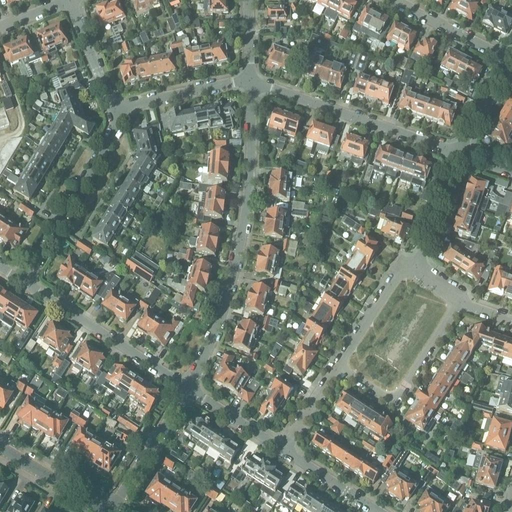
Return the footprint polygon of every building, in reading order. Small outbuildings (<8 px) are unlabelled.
[(130,0),(138,18),(149,13),(148,9),(143,0),(130,0)] [(159,4),(157,0),(143,0),(148,9),(149,13),(154,11),(152,7),(159,4)] [(317,0),(315,4),(317,5),(321,7),(327,10),(331,0),(317,0)] [(331,0),(327,10),(323,17),(335,23),(335,22),(337,18),(338,15),(346,1),(343,0),(331,0)] [(455,0),(450,10),(461,15),(468,1),(468,0),(455,0)] [(468,1),(461,15),(461,16),(472,21),(479,6),(480,5),(479,4),(480,0),(477,0),(475,4),(472,3),(468,1)] [(501,0),(499,8),(497,12),(490,9),(482,24),(484,24),(484,27),(486,28),(488,27),(493,30),(493,29),(494,29),(501,15),(501,14),(507,4),(501,0)] [(209,1),(204,1),(204,2),(204,14),(228,14),(228,10),(226,10),(226,7),(228,6),(227,2),(226,1),(209,1)] [(338,15),(337,18),(341,20),(347,23),(348,20),(350,21),(352,16),(357,7),(348,2),(346,1),(338,15)] [(125,18),(118,2),(117,3),(116,2),(112,4),(112,5),(108,7),(107,7),(114,23),(125,18)] [(107,6),(96,11),(99,18),(98,18),(98,20),(99,19),(103,27),(114,23),(107,7),(108,7),(107,6)] [(285,9),(268,10),(268,27),(274,26),(274,23),(285,22),(291,22),(290,9),(285,10),(285,9)] [(356,25),(352,32),(354,33),(361,36),(361,34),(366,37),(367,35),(368,32),(377,15),(371,13),(371,14),(365,11),(358,26),(356,25)] [(179,28),(181,25),(176,14),(175,12),(170,14),(172,19),(177,31),(179,28)] [(367,35),(366,37),(380,44),(388,30),(384,28),(385,26),(388,21),(387,20),(386,21),(385,21),(383,20),(384,19),(382,18),(377,15),(368,32),(367,35)] [(508,18),(501,15),(494,29),(505,35),(508,30),(508,31),(511,23),(511,16),(509,15),(508,18)] [(177,31),(172,19),(166,21),(171,33),(175,32),(177,31)] [(200,29),(199,22),(192,23),(193,31),(200,29)] [(386,40),(397,46),(406,30),(400,27),(400,28),(394,25),(386,40)] [(59,26),(47,31),(55,48),(61,46),(61,48),(67,45),(66,43),(63,36),(60,29),(59,27),(59,26)] [(122,43),(118,34),(116,28),(112,30),(115,38),(107,41),(110,48),(122,43)] [(409,52),(416,37),(410,34),(411,33),(406,30),(397,46),(409,52)] [(37,34),(38,36),(37,37),(44,54),(40,56),(41,59),(40,60),(42,64),(48,61),(46,57),(57,53),(55,50),(55,48),(47,31),(40,34),(40,33),(37,34)] [(139,36),(143,45),(149,42),(145,33),(139,36)] [(177,44),(178,49),(179,55),(184,53),(188,72),(191,71),(191,70),(194,69),(195,71),(199,70),(200,68),(201,68),(198,51),(197,47),(191,48),(189,40),(188,41),(187,37),(186,37),(186,36),(183,37),(183,38),(176,39),(177,44)] [(315,81),(317,81),(322,65),(316,62),(317,57),(312,55),(315,49),(326,53),(328,46),(330,43),(325,41),(322,40),(312,36),(310,41),(307,48),(305,55),(310,58),(304,76),(308,78),(308,79),(309,79),(309,80),(315,82),(315,81)] [(22,61),(26,73),(30,72),(27,65),(40,60),(38,54),(33,57),(26,41),(25,41),(24,40),(19,42),(20,44),(17,45),(17,44),(15,45),(22,61)] [(219,47),(210,49),(213,66),(216,66),(217,67),(221,66),(222,65),(229,63),(225,45),(226,45),(225,41),(218,42),(219,47)] [(279,70),(280,71),(288,48),(288,41),(283,41),(283,48),(280,52),(272,49),(272,51),(270,50),(269,54),(270,55),(269,58),(270,58),(269,61),(268,64),(273,66),(280,68),(279,70)] [(421,47),(418,46),(411,61),(419,65),(422,59),(429,62),(437,48),(435,47),(435,45),(432,43),(430,44),(429,44),(424,42),(421,47)] [(131,52),(128,44),(122,46),(124,54),(131,52)] [(22,61),(15,45),(13,46),(13,47),(10,48),(8,47),(5,48),(5,50),(4,50),(11,66),(17,63),(19,69),(21,75),(21,77),(22,80),(25,81),(29,79),(26,73),(22,61)] [(288,48),(280,71),(291,75),(296,61),(302,63),(305,55),(307,48),(303,47),(301,53),(293,50),(288,48)] [(213,66),(210,49),(198,51),(201,68),(206,66),(208,68),(211,67),(212,66),(213,65),(213,67),(213,66)] [(448,72),(452,74),(460,58),(458,58),(456,57),(456,56),(450,52),(449,54),(449,53),(440,69),(447,73),(448,72)] [(346,68),(347,68),(353,70),(358,55),(351,53),(346,68)] [(176,75),(172,55),(166,56),(166,58),(159,60),(162,76),(164,76),(166,77),(169,76),(170,74),(173,74),(173,75),(176,75)] [(363,74),(368,58),(361,55),(355,72),(363,74)] [(460,58),(452,74),(463,80),(470,65),(471,64),(470,64),(471,63),(465,60),(464,61),(462,60),(460,58)] [(159,60),(147,62),(150,79),(152,78),(153,80),(156,79),(157,79),(157,77),(162,76),(159,60)] [(398,69),(403,71),(408,62),(402,60),(398,69)] [(139,82),(139,81),(135,65),(134,62),(124,65),(125,68),(124,69),(120,70),(123,80),(124,80),(126,86),(130,84),(131,85),(134,84),(135,83),(137,82),(138,83),(139,83),(139,82)] [(147,62),(135,65),(139,81),(140,81),(141,83),(144,82),(145,80),(150,79),(147,62)] [(413,65),(408,62),(403,71),(405,72),(409,73),(413,65)] [(65,74),(76,70),(74,64),(63,68),(65,74)] [(322,65),(317,81),(321,83),(321,85),(325,86),(326,85),(327,85),(333,68),(322,65)] [(482,71),(470,65),(463,80),(469,83),(465,90),(460,87),(457,92),(470,98),(472,96),(474,92),(472,91),(482,71)] [(346,73),(333,68),(327,85),(328,85),(329,87),(332,89),(334,87),(335,88),(335,87),(340,89),(346,73)] [(409,73),(405,72),(401,85),(407,87),(410,79),(415,80),(417,76),(409,73)] [(57,95),(56,96),(61,108),(62,107),(65,109),(78,104),(77,103),(79,102),(77,96),(75,97),(74,93),(83,90),(83,89),(84,89),(82,84),(81,85),(81,84),(80,84),(76,75),(64,80),(58,82),(62,91),(57,93),(57,95)] [(365,78),(364,79),(359,77),(354,93),(358,95),(357,95),(358,96),(359,98),(362,99),(363,97),(365,98),(371,80),(365,78)] [(371,100),(376,102),(382,85),(377,83),(377,82),(371,80),(365,98),(366,98),(366,100),(369,101),(371,100)] [(6,99),(11,97),(6,84),(0,86),(6,99)] [(376,102),(377,102),(377,104),(380,105),(382,104),(383,104),(383,103),(387,105),(393,89),(382,85),(376,102)] [(403,111),(411,114),(416,99),(420,87),(413,85),(413,88),(412,88),(411,90),(406,88),(399,109),(403,111)] [(446,94),(446,96),(454,100),(455,100),(463,104),(465,101),(465,100),(466,99),(450,90),(448,90),(446,94)] [(422,101),(416,99),(411,114),(417,116),(417,118),(421,119),(422,118),(423,118),(425,110),(428,111),(431,103),(427,102),(427,101),(422,100),(422,101)] [(1,103),(3,106),(5,113),(13,110),(9,100),(1,103)] [(442,108),(437,123),(445,126),(445,125),(450,127),(457,106),(444,101),(442,108)] [(431,121),(437,123),(442,108),(437,106),(437,105),(431,103),(428,111),(425,110),(423,118),(427,119),(427,121),(430,122),(431,121)] [(511,104),(509,103),(505,110),(504,110),(502,113),(511,118),(511,104)] [(62,111),(60,115),(91,133),(93,129),(91,128),(93,125),(89,123),(87,122),(84,120),(78,104),(65,109),(62,107),(61,108),(62,111)] [(232,115),(234,115),(233,113),(235,113),(234,107),(232,108),(232,106),(222,108),(222,104),(213,106),(213,108),(208,109),(207,111),(206,111),(208,120),(210,129),(222,127),(223,132),(233,130),(231,119),(232,119),(232,115)] [(0,113),(5,126),(8,125),(9,124),(5,113),(3,106),(0,107),(0,113)] [(210,129),(208,120),(206,111),(199,112),(198,111),(195,112),(194,113),(193,114),(197,132),(210,129)] [(269,128),(266,135),(275,138),(274,141),(279,142),(280,139),(282,133),(288,115),(287,114),(286,116),(281,114),(281,113),(277,111),(276,112),(274,111),(271,120),(270,120),(267,128),(269,128)] [(186,115),(180,116),(184,135),(197,132),(193,114),(191,114),(190,113),(187,113),(186,115)] [(496,124),(495,124),(511,133),(511,131),(511,118),(502,113),(497,121),(498,122),(497,124),(496,124)] [(60,115),(54,126),(69,135),(71,133),(72,133),(74,129),(86,137),(88,134),(90,135),(91,133),(60,115)] [(180,115),(174,116),(167,118),(167,116),(161,117),(164,133),(169,132),(170,134),(171,138),(184,135),(180,116),(180,115)] [(288,115),(282,133),(295,137),(301,120),(299,120),(299,118),(295,117),(294,118),(289,116),(289,115),(288,115)] [(511,133),(495,124),(489,135),(494,138),(493,139),(508,148),(511,142),(507,140),(509,137),(510,138),(511,133)] [(312,125),(306,141),(313,143),(309,156),(314,158),(316,152),(324,128),(322,128),(321,129),(319,128),(319,127),(313,125),(313,126),(312,125)] [(54,126),(47,137),(63,146),(64,144),(65,144),(67,141),(66,140),(69,135),(54,126)] [(148,129),(135,132),(139,150),(155,146),(161,144),(159,133),(161,132),(160,131),(161,131),(159,126),(148,129)] [(324,128),(316,152),(327,156),(335,133),(334,133),(333,133),(334,132),(328,130),(328,131),(327,131),(325,130),(326,129),(324,128)] [(42,140),(38,147),(40,148),(56,157),(57,156),(57,155),(58,155),(60,152),(60,151),(60,150),(61,148),(63,146),(47,137),(44,141),(42,140)] [(7,141),(4,146),(14,152),(23,138),(7,141)] [(350,161),(357,141),(356,141),(356,139),(353,138),(351,139),(350,138),(350,139),(346,138),(341,151),(340,154),(338,161),(343,163),(344,159),(350,161)] [(32,143),(26,139),(23,143),(30,147),(32,143)] [(357,141),(350,161),(352,164),(358,166),(362,165),(363,161),(366,163),(368,156),(365,155),(368,146),(364,144),(365,143),(364,143),(364,142),(360,140),(359,141),(357,141)] [(278,144),(276,151),(281,153),(284,145),(278,144)] [(4,146),(1,151),(11,157),(14,152),(4,146)] [(155,146),(139,150),(141,156),(139,159),(154,168),(158,161),(155,146)] [(40,148),(34,159),(49,168),(50,167),(51,166),(52,166),(54,163),(53,162),(54,161),(56,157),(40,148)] [(211,155),(210,168),(228,170),(228,169),(230,168),(230,164),(229,163),(229,162),(228,162),(229,157),(228,148),(223,148),(223,151),(219,151),(219,156),(211,155)] [(368,166),(362,182),(368,184),(373,172),(385,176),(385,175),(387,169),(392,153),(386,151),(385,151),(380,150),(380,149),(374,166),(373,168),(368,166)] [(1,151),(0,152),(0,155),(9,161),(11,157),(1,151)] [(385,176),(384,177),(395,181),(396,175),(398,176),(399,173),(402,164),(404,165),(407,158),(404,157),(403,157),(403,155),(399,154),(398,155),(397,155),(392,153),(387,169),(385,175),(385,176)] [(0,155),(0,162),(6,166),(9,161),(0,155)] [(402,164),(399,173),(401,174),(402,174),(400,181),(411,185),(419,162),(414,161),(413,160),(413,159),(409,158),(408,159),(407,158),(404,165),(402,164)] [(34,159),(27,170),(43,179),(44,178),(44,177),(45,177),(47,174),(46,173),(47,172),(49,168),(34,159)] [(133,172),(149,182),(153,176),(158,179),(161,174),(153,170),(154,168),(139,159),(138,160),(135,165),(134,164),(133,166),(134,166),(132,170),(133,172)] [(419,162),(411,185),(423,189),(424,187),(425,184),(428,176),(430,169),(431,167),(426,165),(419,162)] [(203,176),(202,186),(221,188),(221,183),(227,183),(227,179),(227,177),(229,176),(229,173),(228,171),(228,170),(210,168),(209,176),(203,176)] [(27,170),(20,181),(36,190),(37,189),(38,188),(39,188),(41,185),(40,184),(40,183),(43,179),(27,170)] [(269,181),(268,185),(270,186),(270,188),(288,189),(295,190),(296,178),(302,179),(302,178),(307,178),(308,176),(294,171),(292,171),(292,173),(286,172),(285,176),(272,175),(271,179),(271,180),(269,181)] [(6,172),(4,176),(9,179),(8,180),(17,186),(13,192),(29,202),(31,199),(32,199),(34,196),(33,195),(34,194),(36,190),(20,181),(6,172)] [(126,183),(126,184),(142,194),(146,187),(150,189),(152,184),(149,182),(133,172),(129,178),(127,178),(125,181),(126,183)] [(327,172),(325,180),(324,185),(328,187),(332,174),(327,172)] [(468,187),(466,193),(486,200),(488,193),(492,194),(493,189),(488,187),(486,186),(476,183),(471,181),(470,185),(469,185),(468,187)] [(119,195),(135,205),(142,194),(126,184),(123,189),(121,189),(119,192),(120,194),(119,195)] [(201,205),(224,208),(224,206),(226,206),(226,202),(225,201),(225,199),(225,195),(222,194),(223,192),(220,191),(221,188),(202,186),(199,186),(198,194),(202,195),(201,205)] [(268,189),(268,194),(269,195),(269,196),(270,196),(269,198),(269,201),(289,203),(290,197),(287,197),(288,189),(270,188),(270,189),(268,189)] [(462,199),(461,202),(462,203),(462,205),(469,208),(469,210),(477,213),(478,211),(478,210),(484,212),(488,201),(486,200),(466,193),(464,199),(462,199)] [(509,208),(510,205),(511,198),(511,195),(506,193),(504,200),(496,197),(494,203),(509,208)] [(113,205),(112,206),(129,216),(135,205),(119,195),(116,200),(114,200),(112,203),(113,205)] [(178,204),(170,200),(167,206),(176,209),(178,204)] [(224,208),(201,205),(199,204),(197,222),(210,224),(211,219),(222,221),(222,216),(223,216),(223,215),(225,214),(225,210),(224,209),(224,208)] [(22,205),(18,210),(24,213),(27,208),(22,205)] [(133,219),(129,216),(112,206),(109,211),(107,211),(105,214),(106,216),(106,217),(122,227),(126,230),(133,219)] [(459,214),(457,219),(473,225),(478,226),(482,215),(477,213),(469,210),(461,207),(460,208),(459,209),(458,212),(459,214)] [(27,208),(24,213),(32,219),(35,214),(27,208)] [(306,218),(306,211),(303,211),(292,210),(291,217),(306,218)] [(371,210),(369,216),(384,221),(380,233),(395,238),(394,241),(403,244),(404,241),(405,241),(409,229),(399,226),(401,220),(371,210)] [(265,219),(264,223),(265,224),(265,226),(288,229),(290,216),(287,216),(267,213),(267,217),(266,217),(266,218),(266,219),(265,219)] [(403,213),(401,220),(412,223),(414,217),(403,213)] [(115,238),(122,227),(106,217),(103,222),(100,222),(99,225),(100,227),(99,229),(115,238)] [(340,223),(361,236),(365,230),(344,217),(340,223)] [(455,227),(453,232),(475,239),(479,227),(478,226),(473,225),(457,219),(456,223),(454,227),(455,227)] [(0,243),(1,242),(3,244),(14,227),(13,227),(12,227),(2,220),(0,223),(0,243)] [(149,228),(142,224),(139,229),(146,233),(149,228)] [(263,227),(263,231),(264,232),(264,233),(264,234),(264,238),(264,239),(281,241),(285,242),(285,241),(288,242),(290,229),(288,229),(265,226),(265,227),(263,227)] [(22,240),(28,231),(22,227),(20,231),(14,227),(3,244),(12,250),(16,244),(19,245),(21,242),(20,240),(21,239),(22,240)] [(92,240),(108,250),(115,238),(99,229),(92,240)] [(219,238),(219,237),(218,237),(219,232),(202,229),(200,234),(201,234),(200,241),(217,245),(218,244),(220,243),(220,240),(219,238)] [(500,232),(499,234),(497,242),(503,244),(506,234),(500,232)] [(353,247),(355,248),(374,260),(377,256),(376,254),(380,248),(361,236),(353,247)] [(217,245),(200,241),(191,239),(189,246),(190,248),(197,249),(196,253),(214,257),(215,253),(216,253),(216,252),(218,251),(218,248),(217,246),(217,245)] [(285,242),(283,249),(296,251),(297,243),(288,242),(285,241),(285,242)] [(93,251),(88,248),(79,242),(76,248),(89,256),(93,251)] [(447,254),(444,259),(450,263),(452,265),(452,266),(459,271),(467,259),(471,253),(475,246),(465,242),(462,247),(463,248),(460,253),(459,253),(448,246),(444,252),(447,254)] [(475,246),(471,253),(472,253),(476,256),(478,252),(481,248),(475,246)] [(353,255),(350,261),(349,263),(364,272),(369,264),(371,265),(374,260),(355,248),(352,254),(353,255)] [(283,249),(282,254),(287,255),(287,256),(294,258),(296,251),(283,249)] [(258,262),(258,263),(276,267),(279,254),(261,250),(260,255),(259,256),(257,257),(256,260),(258,262)] [(341,251),(338,255),(343,259),(346,255),(341,251)] [(133,257),(124,269),(149,285),(155,276),(159,269),(149,263),(135,253),(133,257)] [(191,258),(186,257),(174,254),(173,259),(190,263),(191,258)] [(62,274),(59,280),(68,286),(78,270),(72,266),(75,261),(70,258),(64,266),(66,268),(64,270),(62,268),(60,272),(62,274)] [(467,259),(459,271),(476,282),(479,277),(484,270),(483,269),(467,259)] [(255,276),(273,280),(276,267),(258,263),(257,264),(256,264),(255,268),(256,270),(256,271),(256,272),(255,276)] [(349,263),(341,275),(357,286),(360,281),(359,280),(364,272),(349,263)] [(191,276),(209,281),(209,280),(211,280),(212,276),(210,275),(211,273),(210,273),(211,269),(194,264),(191,276)] [(502,296),(508,278),(502,276),(504,271),(501,270),(501,268),(496,266),(496,268),(498,269),(490,292),(502,296)] [(78,270),(68,286),(69,286),(69,288),(72,290),(74,290),(75,290),(76,291),(77,291),(78,291),(80,292),(90,277),(91,275),(80,268),(78,270)] [(90,277),(80,292),(82,294),(82,295),(83,296),(84,297),(85,297),(85,298),(88,300),(90,300),(91,301),(94,297),(95,295),(101,298),(108,286),(111,282),(114,277),(110,274),(98,279),(96,282),(90,277)] [(357,286),(341,275),(332,289),(347,299),(352,291),(354,291),(357,286)] [(511,299),(511,275),(509,275),(508,278),(502,296),(503,297),(503,295),(508,297),(508,298),(511,300),(511,299)] [(208,283),(209,281),(191,276),(189,283),(182,282),(181,286),(172,284),(173,282),(168,280),(167,286),(184,296),(196,299),(198,292),(205,294),(206,290),(207,288),(208,288),(209,284),(208,283)] [(101,298),(100,300),(105,303),(102,308),(104,309),(104,311),(107,313),(108,312),(110,313),(112,313),(114,315),(124,300),(113,293),(120,281),(114,277),(111,282),(108,286),(101,298)] [(274,287),(286,290),(291,291),(292,286),(276,282),(274,287)] [(285,297),(286,290),(274,287),(273,294),(285,297)] [(251,291),(251,292),(250,293),(249,293),(248,297),(249,298),(248,300),(267,305),(269,298),(268,298),(270,293),(252,288),(251,291)] [(171,293),(165,289),(162,294),(168,297),(171,293)] [(332,289),(324,302),(340,312),(343,308),(342,306),(347,299),(332,289)] [(155,290),(145,304),(143,308),(147,311),(149,307),(152,308),(161,294),(155,290)] [(0,320),(1,321),(1,320),(2,318),(13,301),(10,299),(10,298),(9,298),(8,297),(7,296),(5,294),(3,295),(2,294),(0,297),(0,320)] [(124,300),(114,315),(117,316),(117,317),(117,318),(118,318),(119,319),(119,321),(122,323),(124,322),(126,323),(127,321),(129,318),(134,310),(136,307),(136,306),(139,302),(127,295),(124,300)] [(200,304),(183,299),(177,296),(174,302),(173,301),(170,304),(179,311),(180,309),(193,312),(194,310),(198,311),(200,304)] [(263,317),(264,312),(265,312),(267,305),(248,300),(248,301),(246,301),(245,305),(246,306),(246,308),(245,312),(263,317)] [(1,321),(0,321),(0,322),(12,330),(14,326),(15,325),(25,309),(24,308),(23,306),(21,304),(19,305),(18,304),(17,303),(13,301),(2,318),(1,320),(1,321)] [(340,312),(324,302),(315,315),(330,324),(336,317),(337,317),(340,312)] [(25,309),(15,325),(21,328),(20,330),(25,333),(15,348),(21,351),(32,333),(27,330),(35,319),(34,318),(35,317),(35,315),(32,313),(31,312),(30,311),(28,309),(26,309),(25,309)] [(148,337),(148,338),(158,322),(147,314),(136,330),(138,331),(138,333),(141,335),(143,334),(145,336),(145,335),(148,336),(148,337)] [(315,315),(307,328),(323,338),(327,333),(326,332),(330,324),(315,315)] [(266,318),(263,325),(273,328),(276,329),(278,322),(266,318)] [(148,338),(151,340),(151,341),(154,343),(155,342),(159,344),(159,343),(163,346),(166,341),(167,341),(173,331),(178,334),(183,326),(173,319),(168,328),(158,322),(148,338)] [(48,325),(38,340),(50,348),(60,331),(59,330),(59,329),(56,327),(55,328),(51,325),(49,324),(48,325)] [(237,334),(236,335),(254,342),(258,330),(241,324),(240,328),(239,327),(239,329),(237,330),(235,333),(237,334)] [(302,324),(295,334),(302,338),(301,340),(305,342),(303,345),(313,352),(316,347),(319,343),(321,343),(323,338),(307,328),(302,324)] [(271,333),(273,328),(263,325),(261,330),(271,333)] [(487,335),(489,336),(489,334),(474,329),(471,328),(468,335),(467,334),(466,335),(468,336),(465,341),(463,341),(461,344),(461,345),(473,353),(478,345),(483,346),(487,335)] [(50,348),(48,351),(59,358),(58,360),(57,359),(53,365),(59,369),(64,362),(73,349),(67,346),(70,341),(72,339),(69,337),(66,335),(66,333),(62,331),(61,332),(60,331),(50,348)] [(250,354),(254,342),(236,335),(236,337),(234,337),(233,340),(234,342),(234,344),(232,348),(250,354)] [(483,346),(491,349),(493,349),(496,338),(489,336),(487,335),(483,346)] [(497,339),(496,338),(493,349),(491,349),(489,356),(495,358),(502,361),(509,343),(503,341),(503,339),(499,338),(497,339)] [(30,341),(25,350),(30,354),(36,344),(30,341)] [(509,343),(502,361),(511,364),(511,341),(511,342),(510,343),(509,343)] [(452,349),(449,354),(465,365),(473,353),(461,345),(461,344),(458,343),(454,349),(452,349)] [(80,347),(71,362),(76,365),(77,364),(83,368),(93,353),(92,352),(92,351),(90,349),(88,350),(84,347),(81,345),(80,347)] [(303,345),(295,357),(310,366),(313,361),(315,361),(317,358),(316,356),(317,355),(313,352),(303,345)] [(93,353),(83,368),(90,372),(87,376),(92,379),(87,387),(92,391),(102,376),(97,372),(104,363),(105,360),(103,359),(99,356),(98,355),(96,353),(94,354),(93,353)] [(0,361),(8,367),(8,366),(12,359),(3,354),(1,358),(0,359),(0,361)] [(222,388),(227,390),(238,373),(237,373),(232,370),(234,366),(230,365),(233,358),(225,354),(222,361),(225,362),(215,383),(223,387),(222,388)] [(458,376),(465,365),(449,354),(446,358),(447,360),(446,362),(445,362),(445,363),(446,363),(446,364),(445,366),(443,365),(443,366),(444,366),(458,376)] [(288,365),(283,372),(290,376),(293,372),(301,377),(304,373),(305,373),(306,372),(308,372),(310,369),(309,367),(310,366),(295,357),(289,366),(288,365)] [(59,369),(55,375),(61,379),(70,366),(64,362),(59,369)] [(276,369),(271,366),(266,363),(265,365),(262,369),(272,375),(276,369)] [(438,371),(435,376),(452,386),(458,376),(444,366),(444,367),(443,369),(442,369),(441,368),(441,370),(440,372),(438,371)] [(102,376),(92,391),(100,396),(104,389),(113,395),(114,394),(116,390),(126,374),(125,373),(125,372),(121,370),(120,370),(118,369),(115,367),(114,368),(108,378),(103,375),(102,376)] [(238,373),(227,390),(228,391),(228,393),(231,395),(233,394),(234,395),(235,394),(237,396),(237,397),(243,401),(255,382),(245,375),(244,377),(238,373)] [(114,394),(113,395),(124,402),(128,397),(138,381),(136,381),(136,379),(135,378),(133,377),(131,377),(126,374),(116,390),(114,394)] [(36,376),(24,395),(31,398),(36,390),(38,391),(44,381),(36,376)] [(429,387),(430,388),(444,398),(452,386),(435,376),(432,380),(433,382),(432,383),(431,384),(431,385),(432,385),(432,386),(431,388),(429,387)] [(498,383),(495,395),(500,397),(511,400),(511,380),(505,379),(504,384),(498,383)] [(17,387),(15,389),(16,390),(22,393),(27,384),(21,381),(17,387)] [(138,381),(128,397),(134,401),(134,403),(136,404),(138,406),(149,389),(145,386),(144,386),(144,384),(141,382),(139,382),(138,381)] [(270,385),(267,390),(268,390),(271,392),(286,402),(287,402),(287,401),(289,398),(291,398),(293,394),(292,392),(293,391),(278,381),(274,387),(270,385)] [(255,382),(243,401),(247,404),(259,385),(255,382)] [(0,387),(0,408),(3,410),(15,392),(16,390),(15,389),(17,387),(12,383),(9,388),(8,390),(1,386),(0,387)] [(438,408),(444,398),(430,388),(430,389),(430,391),(428,391),(428,390),(427,390),(427,392),(426,393),(424,393),(421,397),(421,398),(438,408)] [(64,400),(68,394),(60,389),(56,395),(64,400)] [(138,406),(137,408),(144,412),(144,413),(145,413),(148,415),(153,408),(154,408),(157,404),(156,403),(161,396),(157,394),(156,393),(155,393),(155,391),(151,389),(150,389),(149,389),(138,406)] [(269,398),(259,413),(264,417),(267,412),(274,416),(279,408),(281,409),(286,402),(271,392),(268,390),(266,392),(267,397),(269,398)] [(337,403),(335,406),(336,409),(336,410),(347,417),(356,403),(352,400),(354,398),(346,393),(339,403),(337,403)] [(417,401),(413,408),(432,420),(436,414),(440,417),(441,416),(443,412),(442,411),(438,408),(421,398),(421,397),(420,396),(419,397),(418,396),(415,400),(417,401),(416,401),(417,401)] [(511,400),(500,397),(496,410),(511,414),(511,400)] [(26,407),(25,406),(21,414),(18,419),(24,422),(23,424),(23,426),(28,429),(30,428),(42,408),(29,401),(26,407)] [(356,403),(347,417),(352,421),(351,422),(356,425),(357,424),(358,424),(368,410),(356,403)] [(470,409),(482,412),(492,415),(493,409),(483,406),(472,403),(470,409)] [(30,428),(31,428),(31,427),(37,431),(38,430),(43,434),(54,416),(42,408),(30,428)] [(413,408),(405,420),(415,426),(414,428),(420,431),(426,435),(435,422),(432,420),(413,408)] [(104,409),(101,414),(108,419),(111,413),(104,409)] [(358,424),(357,426),(363,430),(364,428),(366,429),(363,434),(368,437),(369,434),(370,432),(380,418),(374,414),(375,413),(370,410),(369,411),(368,410),(358,424)] [(75,425),(81,416),(74,412),(68,421),(75,425)] [(492,415),(482,412),(481,417),(490,420),(492,415)] [(337,429),(341,424),(337,422),(338,420),(331,415),(327,421),(334,425),(333,427),(337,429)] [(54,416),(43,434),(44,434),(45,436),(48,437),(50,437),(56,441),(59,437),(64,430),(63,429),(67,423),(54,416)] [(89,421),(81,416),(75,425),(84,430),(89,421)] [(117,422),(125,427),(128,421),(121,417),(117,422)] [(116,424),(112,421),(107,418),(104,424),(113,430),(116,424)] [(370,432),(369,434),(382,442),(383,440),(387,434),(389,435),(394,427),(390,425),(391,423),(386,420),(385,421),(381,419),(380,418),(370,432)] [(484,433),(490,434),(508,439),(508,438),(509,437),(510,434),(509,433),(511,428),(511,427),(510,426),(510,427),(492,421),(487,420),(484,433)] [(125,427),(136,434),(139,429),(128,421),(125,427)] [(191,439),(198,443),(208,428),(206,426),(205,427),(195,421),(193,425),(191,424),(185,434),(184,433),(179,441),(184,444),(187,439),(190,440),(191,439)] [(456,421),(449,431),(457,435),(461,424),(456,421)] [(206,454),(209,450),(219,433),(218,433),(217,434),(214,432),(215,430),(210,427),(209,428),(208,428),(198,443),(195,447),(206,454)] [(74,445),(71,450),(77,454),(78,455),(81,457),(82,457),(83,457),(94,439),(82,432),(78,438),(77,438),(73,445),(74,445)] [(221,434),(219,433),(209,450),(220,457),(229,442),(228,441),(229,440),(224,437),(223,438),(220,436),(221,434)] [(120,441),(123,443),(129,446),(133,440),(124,434),(120,441)] [(508,439),(490,434),(489,441),(487,440),(485,447),(503,452),(503,453),(504,453),(504,452),(505,446),(507,446),(508,443),(507,441),(508,439)] [(316,440),(315,440),(315,441),(312,446),(321,452),(326,455),(334,443),(327,438),(326,439),(319,435),(316,440)] [(94,439),(83,457),(89,461),(90,462),(95,465),(94,466),(106,447),(100,443),(102,439),(96,436),(94,439)] [(365,447),(369,450),(371,446),(373,447),(374,444),(369,441),(367,444),(365,447)] [(230,442),(229,442),(220,457),(225,460),(224,462),(226,463),(223,468),(227,471),(232,464),(231,464),(240,450),(229,443),(230,442)] [(343,448),(334,443),(326,455),(331,459),(331,458),(342,465),(349,454),(342,450),(343,448)] [(473,444),(471,449),(478,451),(481,452),(483,446),(473,444)] [(106,447),(94,466),(95,467),(95,469),(99,471),(100,472),(102,471),(103,470),(109,473),(112,468),(116,461),(117,461),(116,461),(117,460),(119,456),(119,455),(120,455),(119,455),(122,451),(115,446),(112,450),(106,447)] [(391,480),(387,487),(391,489),(388,493),(388,494),(389,494),(390,495),(390,496),(392,498),(394,497),(395,498),(406,482),(407,480),(408,479),(402,476),(404,473),(399,470),(398,469),(400,466),(409,452),(404,448),(395,462),(391,469),(392,470),(389,475),(393,477),(391,480)] [(180,455),(173,450),(170,455),(176,460),(180,455)] [(478,451),(473,470),(478,472),(497,477),(498,475),(499,475),(500,472),(499,471),(501,465),(494,463),(496,457),(481,452),(478,451)] [(440,461),(427,453),(423,459),(436,467),(440,461)] [(353,473),(358,476),(366,463),(359,458),(358,460),(351,455),(349,454),(342,465),(353,472),(353,473)] [(240,473),(238,477),(242,480),(245,476),(247,477),(248,475),(253,478),(263,464),(252,457),(245,468),(243,471),(242,471),(241,473),(240,473)] [(383,465),(381,468),(388,472),(395,461),(389,457),(383,465)] [(172,471),(176,465),(167,459),(167,460),(166,459),(163,464),(164,464),(163,465),(172,471)] [(263,464),(253,478),(257,480),(264,485),(274,471),(270,468),(270,466),(265,463),(264,464),(263,464),(263,463),(263,464)] [(363,479),(373,485),(380,474),(373,470),(374,468),(366,463),(358,476),(363,479)] [(426,485),(433,475),(436,469),(432,467),(428,473),(427,472),(421,481),(426,485)] [(444,475),(440,472),(436,469),(433,475),(441,480),(444,475)] [(264,485),(260,492),(272,500),(272,501),(276,503),(281,495),(276,492),(284,479),(274,472),(274,471),(264,485)] [(189,472),(184,479),(190,483),(195,475),(189,472)] [(478,472),(475,484),(494,490),(495,484),(497,483),(498,480),(497,479),(497,477),(478,472)] [(159,506),(171,488),(164,483),(165,482),(159,478),(155,484),(154,484),(149,491),(150,491),(147,496),(152,499),(151,501),(152,501),(152,503),(157,506),(159,505),(159,506)] [(459,478),(457,483),(466,489),(469,489),(470,482),(470,480),(459,478)] [(406,482),(395,498),(396,498),(396,499),(396,500),(399,502),(400,501),(401,502),(404,498),(408,501),(415,491),(416,490),(418,486),(408,479),(407,480),(406,482)] [(452,480),(448,487),(461,496),(466,489),(457,483),(452,480)] [(213,488),(208,485),(203,493),(208,496),(213,488)] [(281,495),(276,503),(289,511),(292,511),(296,506),(306,491),(305,491),(304,491),(295,485),(289,493),(287,497),(286,499),(281,495)] [(0,505),(0,506),(4,500),(3,499),(8,491),(7,491),(7,488),(4,486),(2,487),(1,487),(0,487),(0,505)] [(166,508),(172,511),(183,495),(171,488),(159,506),(160,505),(165,508),(166,508)] [(215,490),(210,497),(216,502),(221,494),(215,490)] [(306,491),(296,506),(305,511),(307,511),(317,497),(317,496),(315,497),(312,495),(312,494),(308,491),(307,492),(306,491)] [(425,497),(418,507),(423,510),(421,511),(431,511),(437,503),(431,499),(433,496),(428,492),(426,496),(425,496),(424,497),(425,497)] [(183,495),(172,511),(189,511),(191,509),(195,503),(183,495)] [(317,497),(307,511),(323,511),(327,505),(327,503),(323,500),(321,501),(319,500),(318,499),(319,498),(317,497)] [(25,501),(19,498),(16,503),(13,507),(12,507),(10,510),(11,510),(9,511),(29,511),(33,506),(31,505),(31,504),(31,503),(30,502),(29,501),(28,501),(27,501),(26,501),(25,501)] [(446,511),(447,511),(448,511),(448,510),(450,507),(439,500),(437,503),(431,511),(446,511)] [(237,511),(241,506),(235,502),(231,508),(236,511),(237,511)] [(459,503),(456,508),(460,510),(462,511),(489,511),(492,505),(483,502),(482,505),(481,505),(472,503),(470,510),(468,509),(468,510),(463,507),(464,506),(459,503)]
